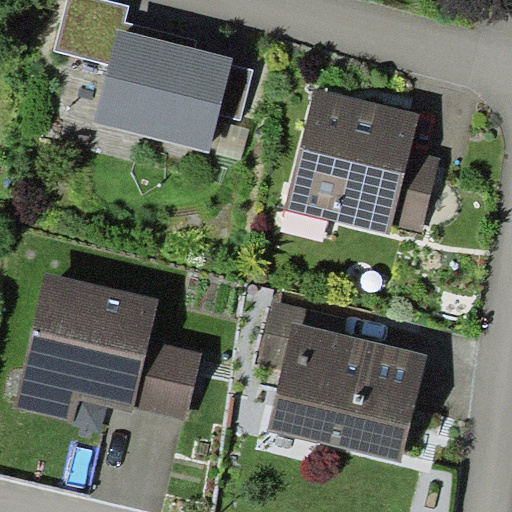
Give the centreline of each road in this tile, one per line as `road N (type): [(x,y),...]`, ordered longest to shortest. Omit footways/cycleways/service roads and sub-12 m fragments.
road 1 (residential): [(221,0),(511,70)]
road 2 (residential): [(478,511),(511,255)]
